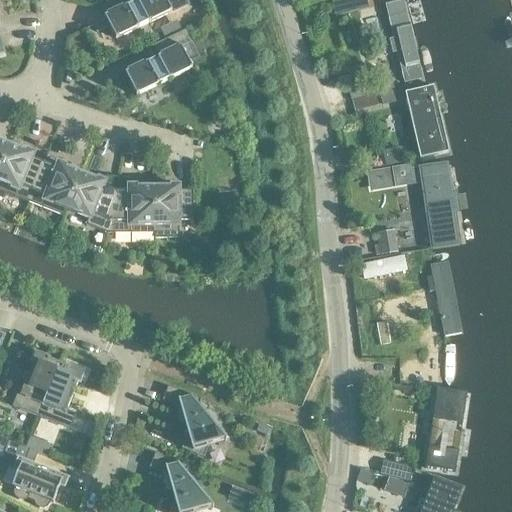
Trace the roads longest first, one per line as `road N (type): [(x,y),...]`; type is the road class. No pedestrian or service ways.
road 1 (residential): [(332,511),(341,347),(325,162),(282,0)]
road 2 (residential): [(96,511),(135,356),(0,302)]
road 3 (residential): [(191,151),(26,102)]
